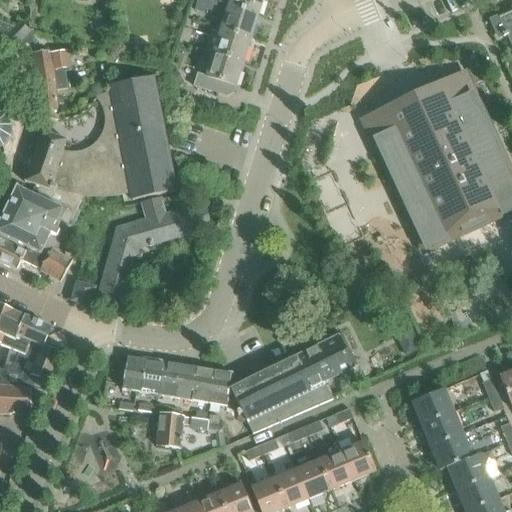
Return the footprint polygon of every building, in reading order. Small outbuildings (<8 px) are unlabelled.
[(205,0),(198,0),(194,12),(203,15),(204,11),(207,1),(208,1),(205,0)] [(218,0),(218,4),(257,17),(262,0),(218,0)] [(224,18),(220,30),(250,40),(257,17),(218,4),(217,4),(207,1),(204,11),(224,18)] [(511,12),(491,21),(498,38),(502,36),(503,38),(506,36),(511,49),(511,12)] [(0,36),(4,39),(5,40),(14,30),(0,23),(0,36)] [(20,24),(14,30),(5,40),(12,48),(13,47),(28,33),(20,24)] [(183,30),(179,44),(187,47),(192,33),(183,30)] [(220,30),(212,53),(242,63),(250,40),(220,30)] [(28,33),(13,47),(34,67),(34,72),(37,88),(40,123),(57,122),(55,93),(55,91),(68,90),(66,72),(72,72),(69,51),(51,53),(51,51),(36,53),(33,32),(28,33)] [(234,88),(242,63),(212,53),(204,78),(197,76),(194,87),(220,96),(224,84),(234,88)] [(177,72),(167,78),(174,89),(184,83),(177,72)] [(41,132),(24,183),(40,188),(35,198),(62,211),(40,256),(47,259),(52,250),(56,252),(82,196),(96,199),(105,198),(130,194),(131,202),(175,193),(175,192),(153,79),(109,87),(110,95),(97,101),(98,102),(99,103),(99,104),(100,105),(101,107),(102,108),(103,110),(103,112),(104,114),(104,115),(105,118),(105,120),(105,121),(105,123),(104,126),(104,128),(103,131),(102,134),(102,136),(100,138),(99,140),(98,141),(97,142),(97,143),(95,145),(94,146),(93,147),(92,148),(90,149),(88,150),(87,151),(85,152),(83,152),(82,153),(79,154),(77,154),(75,154),(73,154),(71,154),(69,154),(67,153),(65,153),(63,153),(62,152),(66,141),(41,132)] [(429,99),(366,128),(373,144),(377,142),(428,251),(511,212),(511,186),(465,86),(430,102),(429,99)] [(0,152),(0,153),(2,156),(5,154),(3,151),(9,144),(12,145),(13,142),(10,141),(10,132),(14,131),(13,128),(9,128),(3,121),(6,118),(4,116),(1,119),(0,118),(0,152)] [(17,189),(0,224),(0,236),(26,249),(40,256),(62,211),(35,198),(17,189)] [(142,204),(147,221),(117,229),(97,301),(121,308),(138,251),(211,231),(203,206),(166,216),(161,199),(142,204)] [(0,265),(16,273),(21,262),(39,272),(47,259),(40,256),(26,249),(24,254),(0,242),(0,265)] [(47,259),(39,272),(60,284),(72,262),(56,252),(52,250),(47,259)] [(89,307),(95,288),(76,283),(71,302),(89,307)] [(18,317),(0,307),(0,346),(9,351),(4,373),(5,373),(9,368),(13,369),(17,355),(24,357),(30,344),(16,338),(25,319),(18,317)] [(460,312),(450,317),(455,327),(465,323),(460,312)] [(28,320),(25,319),(16,338),(30,344),(24,357),(17,355),(13,369),(9,368),(5,373),(4,373),(0,372),(0,387),(19,389),(30,391),(43,394),(59,351),(44,345),(49,330),(28,320)] [(459,336),(473,330),(469,321),(465,323),(455,327),(459,336)] [(338,336),(296,356),(311,387),(306,390),(314,408),(333,400),(324,382),(354,368),(345,349),(338,336)] [(253,435),(314,408),(306,390),(311,387),(296,356),(229,389),(228,399),(227,399),(226,407),(226,409),(236,411),(239,417),(243,415),(253,435)] [(122,390),(140,393),(146,360),(127,357),(122,390)] [(140,393),(157,396),(163,363),(146,360),(140,393)] [(157,396),(174,399),(180,365),(163,363),(157,396)] [(174,399),(191,401),(197,368),(180,365),(174,399)] [(191,401),(208,404),(213,371),(197,368),(191,401)] [(227,399),(228,399),(229,389),(231,374),(213,371),(208,404),(226,407),(227,399)] [(511,410),(511,372),(499,378),(511,410)] [(490,381),(481,384),(487,399),(496,395),(490,381)] [(0,416),(29,416),(30,391),(19,389),(0,387),(0,416)] [(444,391),(411,404),(420,426),(453,413),(444,392),(444,391)] [(496,395),(487,399),(493,413),(502,410),(496,395)] [(118,412),(132,414),(133,407),(119,405),(118,412)] [(137,414),(151,416),(152,408),(138,406),(137,414)] [(337,425),(352,419),(349,410),(334,416),(337,425)] [(453,413),(420,426),(429,449),(462,435),(453,413)] [(159,414),(155,446),(178,449),(181,427),(190,428),(190,432),(207,433),(207,435),(215,436),(216,451),(225,447),(222,429),(218,428),(218,424),(205,422),(205,420),(195,419),(195,422),(191,421),(182,420),(182,417),(180,417),(171,416),(161,414),(159,414)] [(205,420),(205,422),(218,424),(219,418),(209,418),(210,415),(206,415),(205,420)] [(318,423),(304,429),(307,438),(322,432),(318,423)] [(511,433),(508,425),(500,429),(506,444),(511,440),(511,433)] [(293,444),(307,438),(304,429),(289,435),(293,444)] [(462,435),(429,449),(439,471),(471,458),(462,435)] [(274,441),(259,447),(263,456),(278,450),(274,441)] [(362,444),(340,453),(352,482),(374,473),(362,444)] [(248,462),(263,456),(259,447),(245,453),(248,462)] [(340,453),(318,462),(330,491),(352,482),(340,453)] [(471,458),(439,471),(439,472),(447,469),(455,490),(488,477),(496,474),(492,462),(484,466),(479,456),(472,459),(471,458)] [(318,462),(295,471),(307,501),(330,491),(318,462)] [(295,471),(273,481),(285,510),(307,501),(295,471)] [(488,477),(455,490),(464,511),(466,511),(497,499),(488,477)] [(259,511),(279,511),(285,510),(273,481),(250,490),(259,511)] [(250,511),(239,485),(217,495),(224,511),(250,511)] [(224,511),(217,495),(195,504),(198,511),(224,511)] [(502,511),(497,499),(466,511),(510,511),(511,511),(507,511),(504,511),(502,511)]
